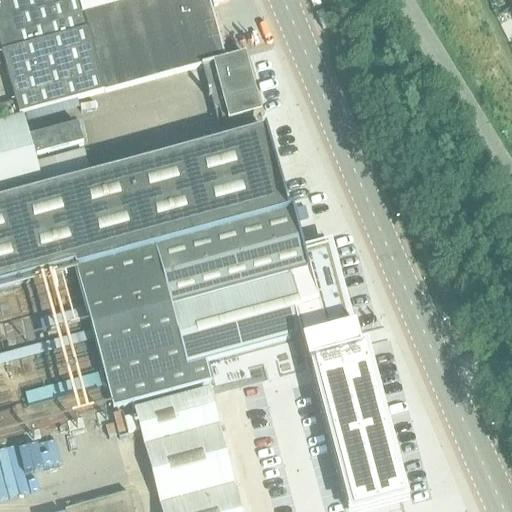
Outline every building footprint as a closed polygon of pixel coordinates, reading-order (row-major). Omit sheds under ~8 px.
[(76,0),(0,0),(0,53),(13,102),(0,105),(0,121),(102,94),(76,0)] [(212,18),(206,0),(77,0),(82,18),(83,18),(103,94),(200,69),(224,63),(220,49),(222,48),(214,17),(212,18)] [(224,63),(200,69),(208,96),(206,96),(208,102),(210,101),(218,127),(219,127),(215,114),(219,113),(222,126),(260,114),(243,57),(224,63)] [(0,290),(56,275),(75,270),(292,214),(271,134),(256,137),(92,181),(84,152),(36,166),(23,121),(0,126),(0,290)] [(79,127),(31,139),(36,159),(84,147),(79,127)] [(299,339),(323,333),(303,257),(292,214),(75,270),(111,410),(209,384),(204,364),(299,339)] [(323,333),(299,339),(307,369),(314,367),(352,511),(362,511),(403,501),(364,353),(354,355),(327,251),(303,257),(323,333)] [(238,511),(207,393),(134,413),(160,511),(238,511)] [(33,454),(0,454),(0,476),(34,475),(33,454)] [(133,511),(129,494),(66,511),(65,511),(133,511)]
